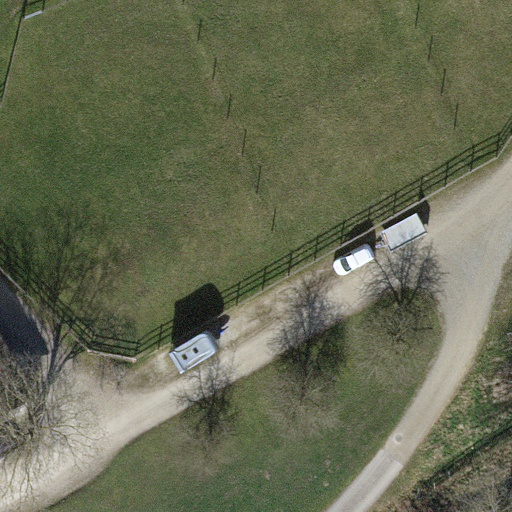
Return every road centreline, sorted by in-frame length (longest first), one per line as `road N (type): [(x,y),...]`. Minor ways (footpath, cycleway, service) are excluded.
road 1 (track): [(490,270),(382,279),(0,498)]
road 2 (track): [(409,446),(464,359),(511,222)]
road 3 (track): [(0,307),(125,427)]
